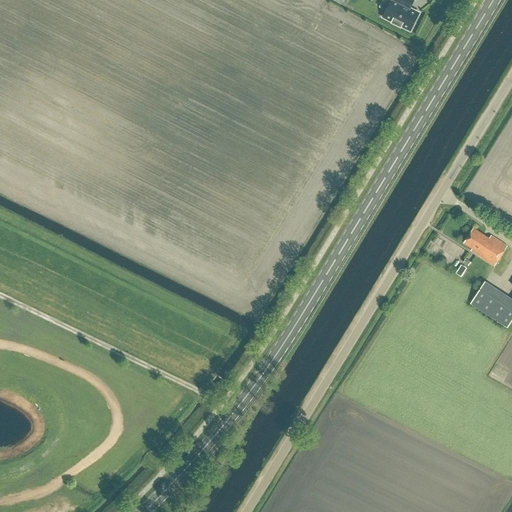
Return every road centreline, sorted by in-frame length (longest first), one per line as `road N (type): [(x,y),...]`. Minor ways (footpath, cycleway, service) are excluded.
road 1 (primary): [(141,511),(263,373),(493,0)]
road 2 (unclassified): [(245,511),(511,76)]
road 3 (track): [(207,394),(0,295)]
